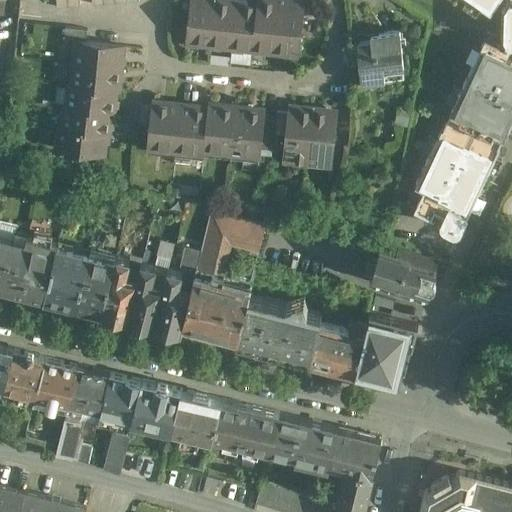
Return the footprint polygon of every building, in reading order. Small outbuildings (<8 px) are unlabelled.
[(213,0),(190,0),(187,34),(210,36),(213,0)] [(235,0),(213,0),(210,36),(232,38),(235,0)] [(235,0),(232,38),(254,41),(258,0),(235,0)] [(258,0),(254,41),(255,41),(255,37),(265,38),(265,42),(276,43),(280,0),(258,0)] [(280,0),(276,43),(277,43),(277,39),(287,40),(287,44),(299,46),(303,0),(280,0)] [(400,23),(380,25),(380,31),(359,33),(362,66),(384,64),(385,70),(405,68),(400,23)] [(124,36),(76,31),(74,54),(122,59),(124,36)] [(511,45),(506,43),(485,32),(450,105),(451,106),(443,122),(442,122),(415,178),(424,182),(414,202),(431,210),(435,202),(445,207),(442,213),(442,215),(442,216),(442,218),(443,219),(445,220),(453,224),(455,225),(458,224),(459,223),(460,222),(467,209),(511,114),(511,45)] [(122,59),(74,54),(72,75),(72,76),(117,81),(117,82),(120,82),(122,59)] [(117,81),(72,76),(72,75),(70,75),(67,97),(67,98),(112,103),(115,104),(117,82),(117,81)] [(153,93),(141,92),(139,115),(151,116),(153,93)] [(182,94),(167,92),(167,94),(153,93),(151,116),(148,138),(177,141),(182,94)] [(196,95),(182,94),(177,141),(205,144),(205,141),(205,140),(210,93),(209,93),(208,99),(196,97),(196,95)] [(224,94),(210,93),(205,140),(205,141),(232,143),(237,98),(236,97),(224,96),(224,94)] [(252,97),(237,96),(236,97),(237,98),(232,143),(260,146),(261,136),(264,109),(265,101),(252,99),(252,97)] [(301,99),(290,98),(284,151),(296,152),(296,146),(307,147),(306,153),(308,153),(314,97),(301,96),(301,99)] [(112,103),(67,98),(67,97),(65,97),(62,119),(107,124),(107,125),(110,125),(112,103)] [(326,99),(314,97),(308,153),(309,154),(310,147),(321,148),(324,145),(331,146),(330,156),(332,156),(338,103),(326,102),(326,99)] [(276,110),(264,109),(261,136),(273,138),(276,110)] [(107,124),(62,119),(60,118),(57,142),(105,147),(107,125),(107,124)] [(265,222),(211,209),(197,265),(196,265),(194,275),(212,280),(213,275),(222,277),(222,274),(230,244),(258,251),(265,222)] [(13,241),(0,237),(0,288),(13,292),(27,236),(15,233),(13,241)] [(57,245),(27,238),(27,237),(27,236),(13,292),(44,299),(57,246),(57,245)] [(438,256),(398,244),(396,251),(379,246),(369,279),(428,296),(437,265),(435,265),(438,256)] [(88,254),(57,246),(44,299),(75,307),(88,254)] [(114,260),(88,254),(75,307),(101,313),(115,256),(114,260)] [(141,262),(115,256),(101,313),(128,320),(141,262)] [(168,269),(141,262),(128,320),(154,326),(168,269)] [(194,275),(168,269),(154,326),(180,332),(194,275)] [(213,275),(212,280),(194,275),(180,332),(180,333),(183,324),(237,338),(248,296),(247,296),(251,281),(222,274),(222,277),(213,275)] [(321,314),(248,296),(252,282),(251,281),(247,296),(248,296),(237,338),(235,346),(309,364),(319,323),(321,314)] [(415,305),(393,299),(389,312),(411,318),(415,305)] [(384,321),(380,338),(364,334),(354,376),(398,387),(407,350),(404,349),(409,328),(385,322),(385,321),(384,321)] [(348,330),(319,323),(309,364),(354,376),(364,334),(362,340),(346,336),(348,330)] [(0,390),(3,391),(13,351),(0,347),(0,390)] [(45,359),(13,351),(3,391),(2,395),(14,398),(13,402),(33,407),(35,398),(36,398),(45,359)] [(77,367),(45,359),(36,398),(68,406),(68,405),(77,367)] [(109,374),(77,367),(68,405),(83,409),(81,418),(98,422),(109,374)] [(142,382),(109,374),(98,422),(114,426),(117,417),(132,421),(132,424),(142,382)] [(181,392),(142,382),(132,424),(171,434),(171,433),(181,392)] [(221,401),(181,392),(171,433),(194,439),(180,492),(197,497),(211,440),(221,401)] [(279,415),(221,401),(211,440),(269,454),(279,415)] [(337,429),(279,415),(269,454),(295,460),(294,465),(328,474),(330,464),(338,430),(337,430),(337,429)] [(80,424),(64,420),(55,456),(71,461),(80,424)] [(381,440),(339,430),(338,430),(330,464),(345,468),(372,476),(381,440)] [(194,439),(171,433),(171,434),(167,448),(177,451),(167,488),(180,492),(194,439)] [(129,437),(113,434),(104,470),(119,475),(129,437)] [(91,449),(81,446),(77,463),(87,466),(91,449)] [(363,511),(372,476),(345,468),(335,511),(363,511)] [(460,473),(456,475),(455,474),(450,478),(449,476),(431,486),(432,488),(427,491),(428,493),(424,495),(423,500),(422,499),(418,511),(511,511),(511,484),(464,473),(464,474),(460,473)] [(312,511),(315,500),(261,483),(255,505),(276,511),(312,511)] [(0,511),(19,511),(24,493),(0,486),(0,511)] [(85,511),(86,508),(24,493),(19,511),(85,511)]
